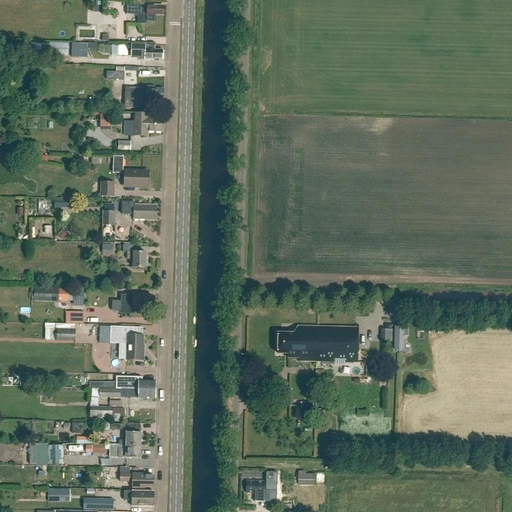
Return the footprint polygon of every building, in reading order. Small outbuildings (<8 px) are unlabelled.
[(164,16),(164,7),(127,6),(127,13),(138,14),(138,24),(147,24),(147,22),(156,22),(156,15),(164,16)] [(50,43),(49,55),(68,56),(68,44),(50,43)] [(69,43),(69,57),(77,57),(77,50),(84,50),(84,43),(69,43)] [(130,49),(130,44),(117,44),(117,45),(111,45),(111,56),(127,56),(127,49),(130,49)] [(163,59),(163,50),(155,50),(155,45),(132,45),(131,57),(145,57),(145,60),(152,60),(152,59),(163,59)] [(107,72),(107,80),(124,80),(124,72),(107,72)] [(155,89),(155,87),(147,87),(147,88),(137,88),(137,108),(148,109),(148,100),(163,100),(164,89),(155,89)] [(116,107),(128,107),(129,97),(117,97),(116,107)] [(109,126),(109,112),(100,112),(99,126),(109,126)] [(148,114),(135,113),(135,122),(131,122),(130,135),(132,136),(148,136),(148,131),(163,132),(163,119),(154,119),(154,117),(148,117),(148,114)] [(130,150),(130,141),(118,141),(118,150),(130,150)] [(113,173),(122,173),(123,158),(114,157),(113,173)] [(148,187),(149,172),(125,172),(124,187),(148,187)] [(114,197),(114,182),(100,182),(99,196),(114,197)] [(157,220),(157,205),(135,205),(135,202),(122,202),(122,214),(134,215),(134,220),(157,220)] [(114,226),(115,212),(102,211),(102,226),(114,226)] [(61,231),(58,236),(65,241),(68,237),(61,231)] [(112,252),(112,245),(102,244),(101,252),(112,252)] [(145,268),(146,253),(133,252),(133,246),(124,246),(123,252),(127,253),(127,260),(134,260),(133,267),(145,268)] [(68,300),(68,291),(58,291),(58,288),(34,287),(34,301),(58,302),(58,300),(68,300)] [(82,305),(82,287),(73,287),(73,295),(71,295),(70,305),(82,305)] [(121,295),(121,304),(113,304),(113,313),(121,313),(132,314),(132,307),(133,307),(134,307),(136,308),(139,308),(140,307),(150,307),(150,306),(151,305),(151,302),(150,301),(150,295),(133,295),(133,296),(123,296),(121,295)] [(70,311),(70,324),(83,324),(83,312),(70,311)] [(394,326),(394,350),(401,350),(403,350),(403,326),(402,326),(394,326)] [(99,327),(99,343),(109,343),(110,327),(99,327)] [(120,344),(120,360),(127,360),(143,360),(144,346),(143,346),(143,336),(134,336),(134,328),(121,328),(111,327),(111,344),(120,344)] [(316,362),(317,328),(298,327),(288,333),(278,333),(278,354),(288,354),(288,358),(300,359),(300,361),(316,362)] [(316,362),(334,362),(334,358),(345,358),(345,362),(357,363),(358,329),(317,328),(316,362)] [(389,340),(390,328),(380,328),(380,340),(389,340)] [(74,341),(75,329),(55,329),(54,340),(74,341)] [(124,389),(138,390),(155,390),(155,383),(142,383),(143,377),(116,377),(116,389),(124,389)] [(155,398),(155,390),(138,390),(124,389),(116,389),(100,389),(100,397),(155,398)] [(111,418),(112,407),(90,407),(89,418),(111,418)] [(112,409),(112,419),(125,419),(125,410),(112,409)] [(52,429),(61,429),(61,421),(52,421),(52,429)] [(72,434),(83,434),(82,423),(72,423),(72,434)] [(110,445),(141,446),(141,433),(125,433),(125,441),(119,441),(119,445),(110,445)] [(45,449),(45,443),(30,443),(30,459),(40,459),(40,449),(45,449)] [(93,453),(93,454),(105,454),(105,445),(93,445),(93,453)] [(140,459),(141,446),(110,445),(110,458),(140,459)] [(47,466),(63,465),(63,446),(47,446),(47,466)] [(277,486),(277,473),(266,472),(266,483),(246,482),(246,493),(265,493),(266,492),(276,492),(276,486),(277,486)] [(132,474),(132,475),(130,474),(120,474),(120,481),(132,482),(132,489),(145,489),(145,487),(154,487),(154,477),(145,476),(145,474),(132,474)] [(34,500),(34,489),(16,489),(16,500),(34,500)] [(47,490),(47,503),(58,503),(58,490),(47,490)] [(153,507),(153,492),(124,491),(124,501),(131,501),(131,506),(153,507)] [(113,509),(113,500),(95,500),(95,508),(113,509)]
